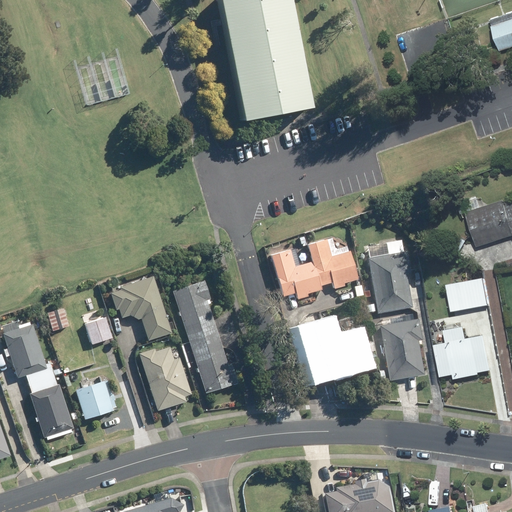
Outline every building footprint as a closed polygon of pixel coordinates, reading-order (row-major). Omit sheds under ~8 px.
[(284,0),(228,0),(214,3),(238,125),(306,112),(284,0)] [(511,17),(491,25),(499,49),(511,44),(511,17)] [(478,246),(511,235),(511,203),(506,206),(504,200),(467,212),(478,246)] [(343,284),(356,280),(349,251),(331,256),(326,240),(308,244),(320,287),(332,283),(334,289),(344,287),(343,284)] [(320,287),(313,262),(293,267),(289,250),(270,256),(281,296),(294,292),(296,300),(306,297),(305,294),(320,290),(320,287)] [(406,273),(409,272),(406,252),(368,259),(377,313),(411,308),(406,273)] [(119,287),(120,290),(110,294),(115,310),(118,309),(121,317),(128,315),(136,319),(140,318),(148,340),(171,333),(152,277),(119,287)] [(484,278),(448,285),(453,312),(490,305),(484,278)] [(216,332),(205,299),(209,298),(203,281),(172,292),(188,341),(216,332)] [(360,286),(354,287),(355,297),(362,296),(360,286)] [(341,318),(340,320),(340,321),(340,323),(340,324),(341,326),(342,327),(343,328),(344,329),(345,330),(347,330),(348,331),(350,331),(351,330),(353,330),(354,329),(355,328),(356,327),(357,325),(357,324),(357,322),(357,321),(357,319),(356,318),(356,317),(355,316),(353,315),(352,314),(351,313),(349,313),(348,313),(346,314),(345,314),(343,315),(342,316),(341,317),(341,318)] [(111,338),(104,318),(84,325),(90,345),(111,338)] [(422,340),(418,319),(379,326),(389,381),(424,375),(418,341),(422,340)] [(325,322),(298,330),(313,380),(368,365),(359,336),(332,344),(325,322)] [(31,326),(2,335),(17,378),(24,375),(28,385),(53,376),(49,363),(44,364),(31,326)] [(481,375),(480,372),(492,370),(485,336),(466,339),(464,327),(446,331),(448,343),(436,345),(442,377),(455,375),(455,379),(481,375)] [(188,341),(205,393),(236,383),(231,366),(228,367),(216,332),(188,341)] [(153,349),(139,354),(157,410),(185,402),(183,397),(190,394),(179,358),(173,360),(169,348),(154,352),(153,349)] [(28,385),(30,393),(28,394),(43,438),(72,429),(57,384),(56,385),(53,376),(28,385)] [(103,383),(74,391),(83,419),(111,410),(103,383)] [(0,459),(9,456),(0,429),(0,459)] [(354,478),(354,482),(335,486),(335,489),(325,491),(328,511),(385,511),(393,510),(386,475),(365,480),(364,476),(354,478)] [(179,511),(176,498),(122,511),(179,511)]
